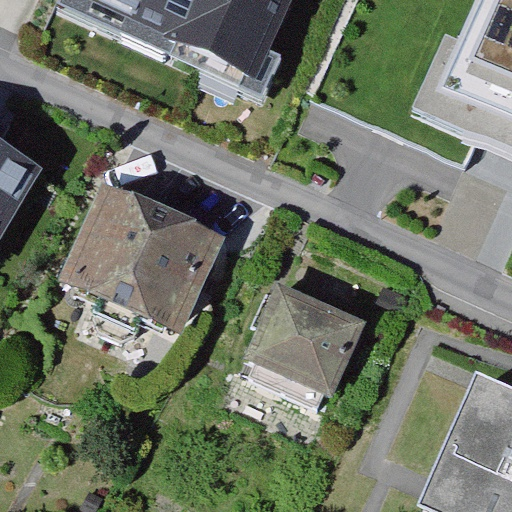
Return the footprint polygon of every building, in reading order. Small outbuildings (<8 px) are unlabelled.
[(296,0),(88,0),(86,6),(258,85),(296,0)] [(511,0),(480,0),(438,96),(511,128),(511,0)] [(0,247),(44,176),(0,149),(0,247)] [(222,238),(98,188),(57,288),(181,338),(222,238)] [(364,328),(277,290),(245,364),(332,402),(364,328)] [(511,511),(511,398),(480,385),(426,511),(511,511)]
